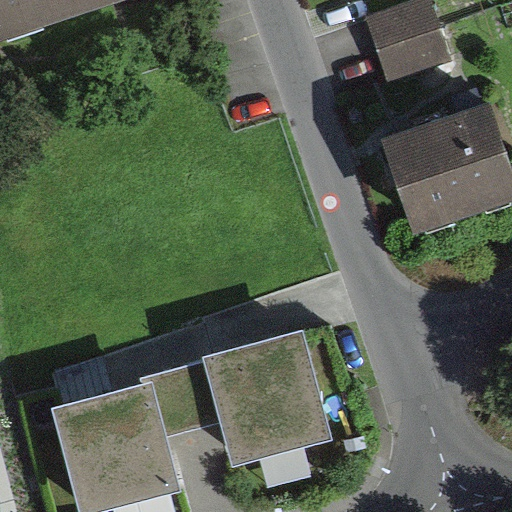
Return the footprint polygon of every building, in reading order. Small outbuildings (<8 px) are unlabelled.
[(0,0),(0,53),(0,54),(156,0),(0,0)] [(400,79),(457,61),(436,0),(416,0),(378,12),(400,79)] [(413,234),(511,200),(511,171),(489,104),(381,140),(413,234)] [(302,332),(203,359),(233,468),(332,441),(302,332)] [(152,382),(53,409),(80,511),(105,511),(182,491),(152,382)]
